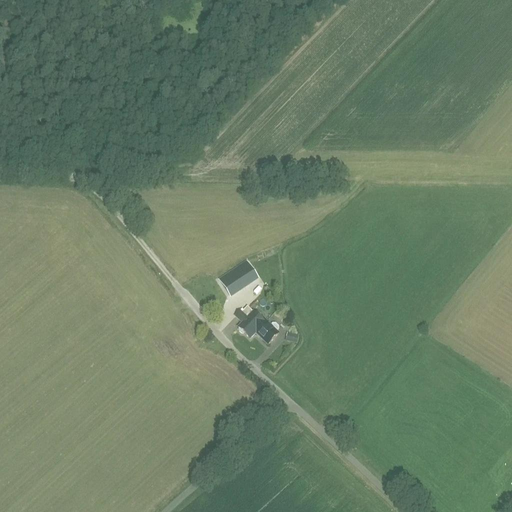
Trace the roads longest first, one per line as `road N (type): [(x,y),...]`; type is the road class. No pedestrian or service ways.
road 1 (track): [(170,278),(85,182),(0,171)]
road 2 (unclassified): [(290,401),(234,353),(170,278)]
road 3 (unclassified): [(168,511),(290,401)]
road 4 (unclassified): [(406,511),(290,401)]
